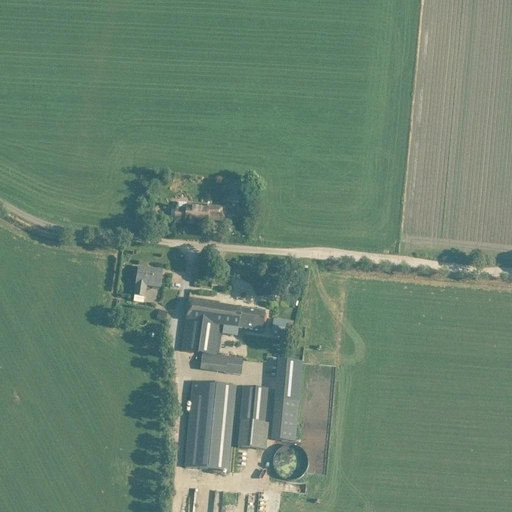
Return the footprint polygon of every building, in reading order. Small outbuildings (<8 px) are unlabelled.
[(250,185),(232,183),(229,205),(247,207),(250,185)] [(175,220),(175,223),(206,226),(207,220),(223,222),(224,209),(188,207),(188,204),(177,203),(176,212),(171,211),(170,219),(170,220),(175,220)] [(137,279),(134,297),(133,302),(143,304),(144,298),(146,286),(160,289),(161,283),(162,273),(138,269),(137,279)] [(203,355),(201,370),(241,376),(243,360),(215,356),(220,325),(262,331),(265,314),(218,307),(219,305),(188,301),(187,321),(182,352),(203,355)] [(293,323),(273,321),(271,336),(291,339),(293,323)] [(294,444),(298,404),(302,364),(279,361),(270,441),(294,444)] [(236,387),(193,383),(185,469),(228,473),(236,387)] [(244,387),(239,449),(266,452),(269,424),(264,424),(268,389),(244,387)] [(200,480),(203,496),(205,496),(205,492),(211,490),(209,479),(200,480)]
